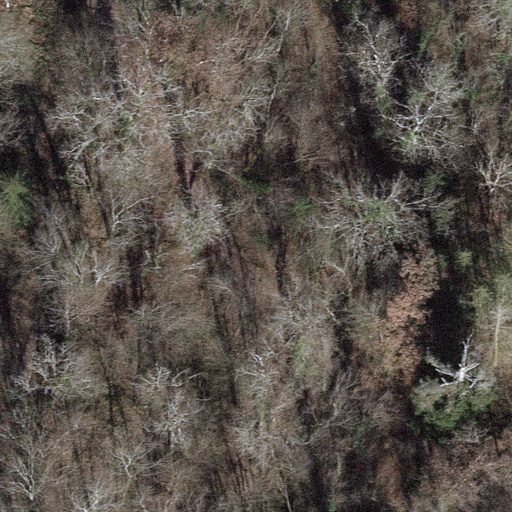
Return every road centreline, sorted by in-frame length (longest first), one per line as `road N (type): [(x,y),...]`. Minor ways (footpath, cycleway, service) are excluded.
road 1 (track): [(90,0),(284,329),(423,442),(479,511)]
road 2 (track): [(34,0),(0,455)]
